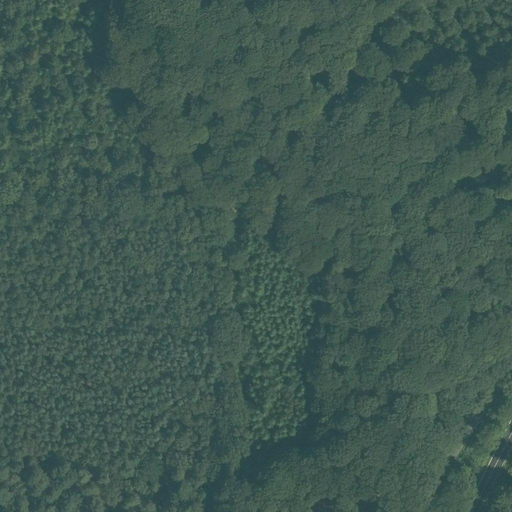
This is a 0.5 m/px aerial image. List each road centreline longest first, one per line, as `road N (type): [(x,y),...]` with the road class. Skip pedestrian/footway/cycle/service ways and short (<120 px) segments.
road 1 (track): [(314,480),(334,413),(344,294),(324,210),(238,191)]
road 2 (track): [(314,480),(220,448),(0,449)]
road 3 (track): [(238,191),(226,198),(0,176)]
road 4 (track): [(360,0),(259,146),(238,191)]
road 5 (unclassified): [(414,511),(511,356)]
